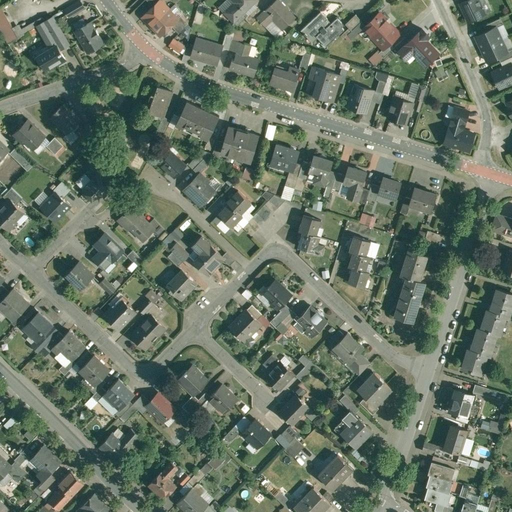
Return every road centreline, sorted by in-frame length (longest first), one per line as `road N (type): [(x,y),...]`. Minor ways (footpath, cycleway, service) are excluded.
road 1 (residential): [(145,49),(241,97),(480,169)]
road 2 (residential): [(29,269),(135,370),(155,368),(196,328)]
road 3 (residential): [(252,269),(282,254),(393,354),(427,366)]
road 4 (residential): [(490,172),(427,366)]
road 5 (secondary): [(0,367),(144,511)]
road 6 (residential): [(434,0),(484,108),(489,131),(480,169)]
road 7 (residential): [(145,49),(105,75),(0,108)]
road 8 (residential): [(252,269),(159,180),(138,180)]
road 9 (residential): [(427,366),(380,500)]
